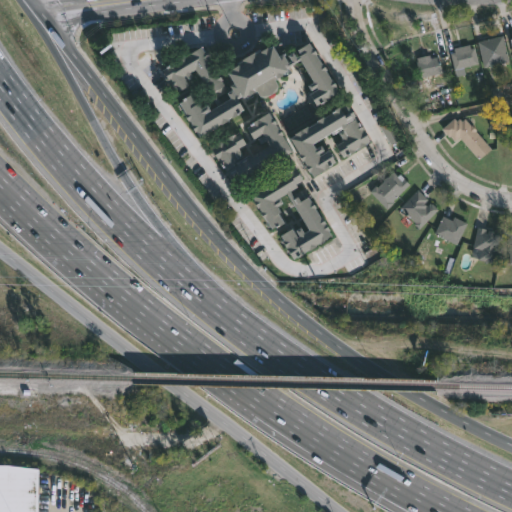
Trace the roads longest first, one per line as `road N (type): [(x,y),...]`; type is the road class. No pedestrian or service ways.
road 1 (secondary): [(511,446),(376,373),(261,288),(74,65),(45,12)]
road 2 (motorway): [(0,183),(200,357),(326,441)]
road 3 (motorway): [(289,360),(105,209),(0,78)]
road 4 (secondary): [(0,243),(313,492)]
road 5 (motorway): [(289,360),(145,192),(74,65)]
road 6 (residential): [(352,0),(361,32),(448,171),(482,193),(511,197)]
road 7 (motorway): [(511,488),(418,441),(289,360)]
road 8 (motorway): [(326,441),(453,511)]
